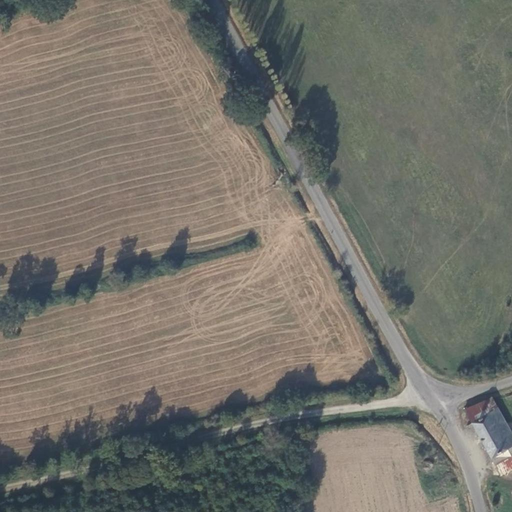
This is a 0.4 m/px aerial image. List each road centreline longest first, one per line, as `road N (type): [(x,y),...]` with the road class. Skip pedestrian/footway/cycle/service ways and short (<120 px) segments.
road 1 (unclassified): [(210,0),(433,396)]
road 2 (track): [(0,486),(294,415),(433,396)]
road 3 (unclassified): [(433,396),(467,458),(482,511)]
